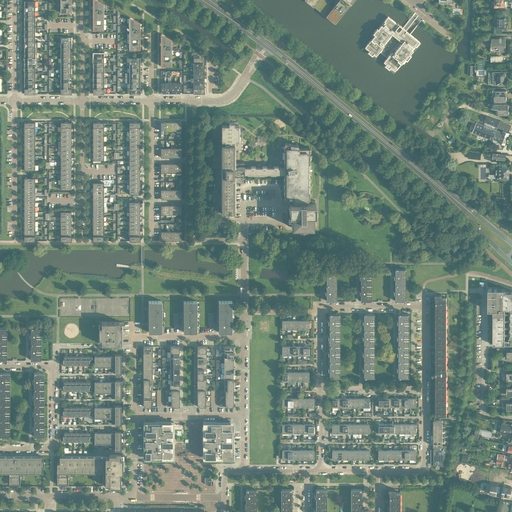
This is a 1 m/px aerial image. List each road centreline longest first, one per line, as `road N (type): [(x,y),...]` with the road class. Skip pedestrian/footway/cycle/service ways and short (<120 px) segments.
road 1 (secondary): [(292,65),(456,203)]
road 2 (residential): [(319,388),(323,306),(423,306)]
road 3 (residential): [(511,417),(485,415),(484,282)]
road 4 (residential): [(15,234),(14,101)]
road 5 (residential): [(0,447),(51,446),(53,366)]
road 6 (residential): [(81,231),(82,101)]
road 7 (residential): [(378,471),(424,468),(424,388)]
